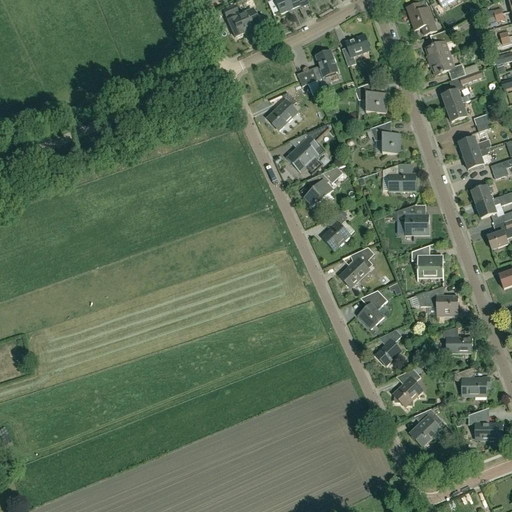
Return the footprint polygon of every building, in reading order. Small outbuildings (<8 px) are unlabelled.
[(273,0),(280,15),(300,7),(296,0),(273,0)] [(436,0),(442,9),(457,0),(436,0)] [(225,19),(238,12),(235,5),(222,11),(225,19)] [(423,12),(421,5),(407,9),(415,32),(422,30),(425,37),(437,33),(429,9),(423,12)] [(235,39),(243,35),(242,33),(258,25),(253,13),(252,10),(227,22),(235,39)] [(431,64),(451,57),(447,46),(454,43),(450,31),(431,38),(435,48),(427,51),(431,64)] [(348,68),(355,65),(353,57),(370,52),(364,37),(346,43),(347,49),(342,51),(348,68)] [(320,71),(314,73),(317,81),(319,88),(320,88),(324,100),(335,97),(335,96),(331,84),(328,77),(338,73),(331,53),(316,58),(320,71)] [(494,60),(496,66),(497,66),(511,62),(511,54),(494,59),(494,60)] [(459,79),(466,77),(462,66),(455,69),(451,57),(431,64),(436,77),(449,73),(452,82),(459,79)] [(310,69),(297,74),(301,87),(317,81),(314,73),(312,68),(310,69)] [(480,72),(466,77),(459,79),(461,86),(483,79),(480,72)] [(511,80),(501,84),(503,92),(511,89),(511,80)] [(373,95),(372,84),(354,90),(359,102),(367,102),(367,115),(387,115),(387,94),(373,95)] [(447,110),(463,105),(462,105),(470,102),(468,97),(461,99),(458,92),(448,95),(447,94),(440,96),(443,104),(445,104),(447,110)] [(295,101),(288,94),(270,103),(277,111),(268,119),(280,132),(298,115),(292,108),(301,99),(299,97),(295,101)] [(463,105),(447,110),(452,124),(467,118),(463,105)] [(476,127),(489,122),(487,115),(474,120),(476,127)] [(489,122),(476,127),(478,133),(492,129),(489,122)] [(387,135),(387,125),(371,130),(371,131),(367,133),(369,139),(373,138),(375,142),(383,142),(383,155),(401,155),(401,135),(387,135)] [(287,160),(300,175),(306,169),(313,176),(322,167),(316,160),(325,152),(316,143),(330,130),(326,127),(290,143),(297,150),(287,160)] [(463,158),(486,150),(486,149),(479,152),(474,139),(459,144),(463,158)] [(486,150),(463,158),(462,158),(463,163),(465,162),(468,171),(484,166),(483,165),(489,163),(487,156),(488,156),(486,150)] [(493,174),(507,170),(506,169),(511,167),(511,160),(491,167),(493,174)] [(411,165),(401,166),(402,174),(412,174),(411,165)] [(390,193),(415,193),(415,176),(398,176),(398,167),(383,172),(383,179),(390,179),(390,193)] [(332,185),(343,175),(337,169),(308,182),(315,189),(304,200),(313,209),(316,206),(318,207),(334,192),(327,185),(329,183),(332,185)] [(507,170),(493,174),(495,181),(509,176),(507,170)] [(476,206),(511,194),(511,193),(491,200),(487,188),(472,193),(476,206)] [(491,216),(496,214),(494,207),(501,204),(501,207),(511,202),(511,195),(511,194),(476,206),(481,219),(491,216)] [(429,236),(429,216),(415,216),(415,206),(397,212),(397,223),(406,223),(405,236),(429,236)] [(505,223),(511,220),(511,212),(502,216),(505,223)] [(332,229),(322,239),(333,250),(349,235),(348,234),(339,225),(344,221),(347,218),(342,214),(325,221),(332,229)] [(511,220),(495,226),(495,227),(494,227),(496,234),(504,232),(507,241),(511,238),(511,220)] [(508,245),(507,241),(504,232),(496,234),(487,238),(492,251),(508,245)] [(443,262),(443,257),(430,257),(430,247),(411,253),(411,263),(418,263),(418,277),(444,277),(443,262)] [(351,289),(370,271),(364,265),(374,256),(368,249),(360,253),(350,257),(356,263),(340,278),(351,289)] [(511,267),(499,272),(501,275),(511,270),(511,267)] [(504,290),(511,287),(511,271),(499,276),(504,290)] [(442,298),(442,288),(415,298),(419,307),(436,307),(436,315),(458,315),(458,298),(442,298)] [(370,331),(384,318),(378,311),(387,302),(378,292),(360,300),(368,308),(357,317),(370,331)] [(458,339),(457,329),(444,334),(444,339),(446,339),(447,356),(473,355),(472,339),(458,339)] [(386,368),(402,352),(394,344),(402,338),(396,332),(378,339),(385,347),(375,356),(386,368)] [(419,368),(396,379),(404,386),(393,396),(395,398),(395,402),(397,404),(401,404),(404,408),(414,408),(414,399),(422,391),(415,384),(421,379),(419,376),(423,372),(419,368)] [(475,379),(475,369),(456,375),(456,382),(462,382),(462,398),(487,398),(487,388),(490,388),(490,379),(475,379)] [(489,426),(489,409),(468,417),(469,427),(475,427),(475,440),(501,440),(501,425),(489,426)] [(423,448),(440,432),(437,428),(442,423),(431,411),(414,418),(421,426),(411,435),(423,448)]
